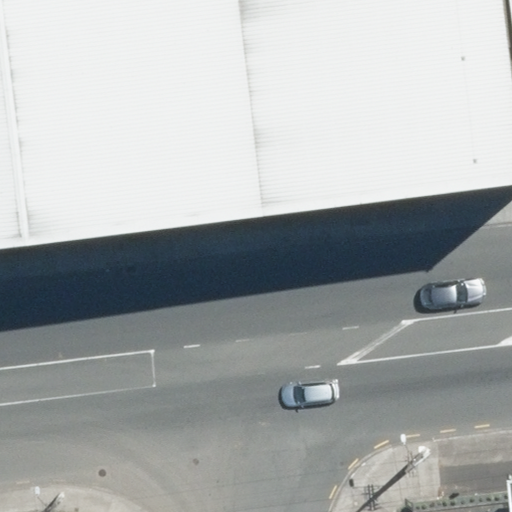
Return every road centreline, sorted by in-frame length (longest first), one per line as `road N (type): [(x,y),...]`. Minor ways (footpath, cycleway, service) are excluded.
road 1 (primary): [(230,375),(394,335),(511,323)]
road 2 (primary): [(0,401),(230,375)]
road 3 (unclassified): [(230,375),(244,511)]
